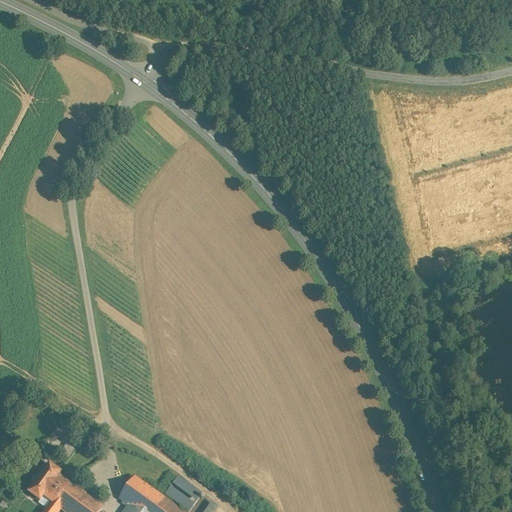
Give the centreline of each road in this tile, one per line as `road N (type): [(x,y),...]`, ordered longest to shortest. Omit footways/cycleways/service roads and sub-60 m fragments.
road 1 (secondary): [(141,82),(262,184),(323,265),(374,357),(437,511)]
road 2 (track): [(141,82),(82,167),(75,220),(107,417)]
road 3 (unclassified): [(511,69),(423,81),(168,50)]
road 4 (secondary): [(0,2),(141,82)]
road 5 (unclassified): [(168,50),(28,0)]
